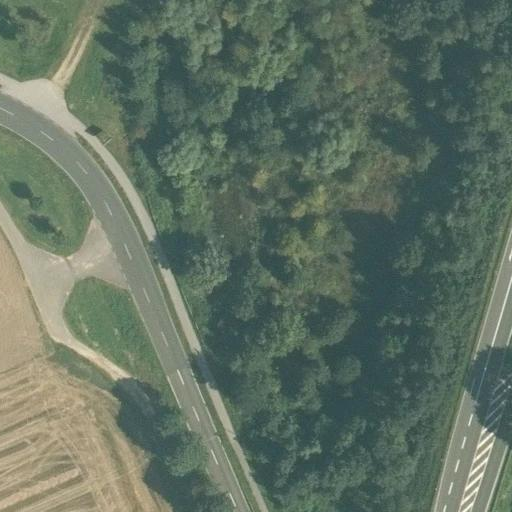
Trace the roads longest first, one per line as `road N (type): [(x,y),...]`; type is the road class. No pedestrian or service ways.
road 1 (tertiary): [(246,511),(166,323),(99,193),(65,150),(0,109)]
road 2 (track): [(200,511),(145,386),(63,320),(0,197)]
road 3 (primary): [(467,511),(511,365)]
road 4 (track): [(31,126),(96,0)]
